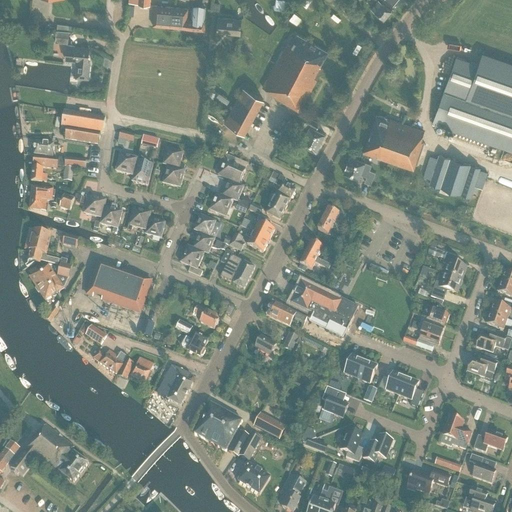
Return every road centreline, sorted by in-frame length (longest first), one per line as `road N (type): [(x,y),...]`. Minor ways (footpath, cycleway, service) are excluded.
road 1 (unclassified): [(317,187),(386,46),(426,0)]
road 2 (residential): [(317,187),(221,143),(112,117)]
road 3 (residential): [(493,250),(317,187)]
road 4 (residential): [(187,207),(104,187),(112,117)]
road 5 (unclassified): [(250,308),(317,187)]
road 6 (residential): [(448,374),(493,250)]
